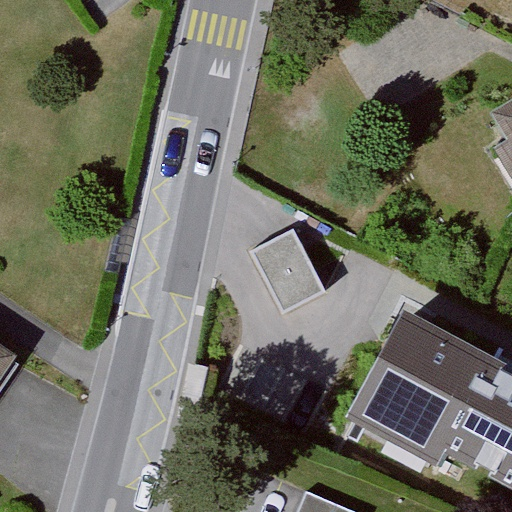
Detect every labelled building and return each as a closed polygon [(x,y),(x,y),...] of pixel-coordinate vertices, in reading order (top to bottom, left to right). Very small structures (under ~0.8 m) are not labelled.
[(511,96),(496,106),(511,132),(511,136),(498,144),(511,166),(511,96)] [(253,253),(284,316),(326,296),(295,233),(253,253)] [(511,373),(403,315),(346,426),(436,474),(445,458),(511,496),(511,373)] [(0,407),(27,361),(0,344),(0,407)] [(352,511),(308,494),(300,511),(352,511)]
